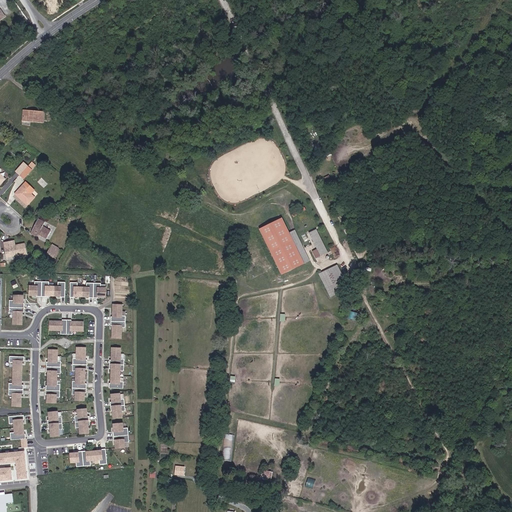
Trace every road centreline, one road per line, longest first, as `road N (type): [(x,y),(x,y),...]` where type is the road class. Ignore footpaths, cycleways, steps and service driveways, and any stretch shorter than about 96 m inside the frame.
road 1 (residential): [(34,342),(37,437),(96,438),(101,430),(100,316),(48,309),(34,326)]
road 2 (track): [(358,266),(225,0)]
